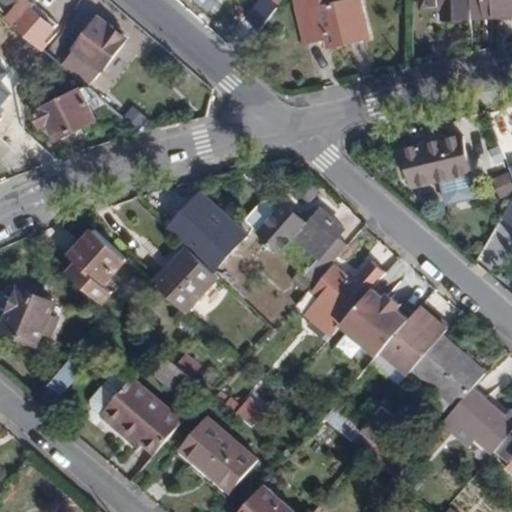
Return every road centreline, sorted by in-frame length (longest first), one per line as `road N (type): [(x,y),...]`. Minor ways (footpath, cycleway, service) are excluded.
road 1 (residential): [(279,128),(511,319)]
road 2 (residential): [(279,128),(134,160),(0,214)]
road 3 (residential): [(511,72),(279,128)]
road 4 (residential): [(139,0),(279,128)]
road 5 (residential): [(0,394),(137,511)]
